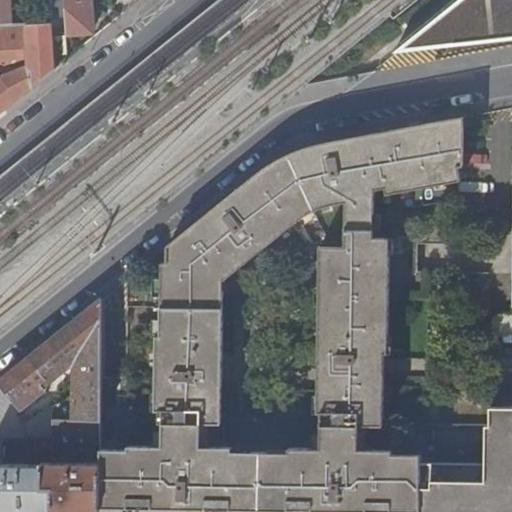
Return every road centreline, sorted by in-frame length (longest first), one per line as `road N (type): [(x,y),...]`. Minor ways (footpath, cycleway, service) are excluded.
road 1 (tertiary): [(511,76),(278,127),(0,350)]
road 2 (residential): [(0,141),(166,0)]
